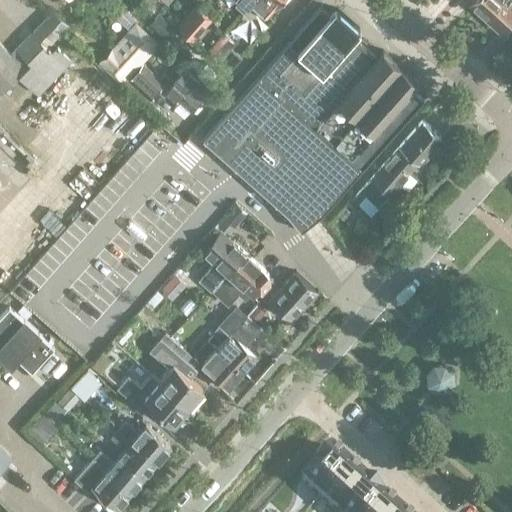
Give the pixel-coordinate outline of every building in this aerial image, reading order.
[(238,0),(236,3),(243,10),(251,0),(238,0)] [(278,0),(251,0),(243,10),(250,16),(264,0),(265,0),(272,7),(278,0)] [(471,0),(469,4),(484,18),(499,0),(471,0)] [(511,0),(499,0),(484,18),(499,31),(511,17),(511,0)] [(195,5),(177,25),(191,39),(210,18),(195,5)] [(315,114),(369,51),(353,37),(359,30),(334,8),(327,15),(318,7),(201,137),(269,196),(289,212),(301,228),(321,213),(424,100),(411,89),(356,151),(334,131),(315,114)] [(38,94),(69,61),(55,47),(51,51),(46,46),(63,30),(48,16),(16,49),(30,63),(24,69),(0,43),(0,92),(0,93),(19,75),(38,94)] [(157,42),(135,22),(99,61),(121,82),(157,42)] [(217,61),(234,41),(223,32),(206,51),(217,61)] [(334,131),(396,61),(383,49),(376,57),(375,57),(369,51),(315,114),(334,131)] [(356,151),(411,89),(419,81),(396,61),(334,131),(356,151)] [(134,72),(127,79),(126,81),(147,100),(155,91),(156,91),(164,81),(142,62),(133,71),(134,72)] [(192,112),(212,89),(184,65),(164,87),(192,112)] [(440,136),(422,120),(421,119),(359,188),(377,204),(416,161),(417,162),(440,136)] [(31,178),(35,173),(29,167),(24,172),(31,178)] [(213,261),(205,270),(196,280),(209,291),(225,273),(226,273),(244,252),(219,231),(202,251),(213,261)] [(268,273),(244,252),(226,273),(226,274),(219,282),(233,295),(237,290),(244,296),(248,292),(252,295),(258,289),(260,291),(268,282),(268,273)] [(164,290),(179,295),(186,276),(171,270),(164,290)] [(296,271),(270,299),(291,318),(317,290),(296,271)] [(0,361),(6,355),(13,361),(16,358),(32,372),(54,347),(9,306),(0,315),(0,361)] [(213,333),(207,340),(215,347),(241,370),(255,355),(244,345),(261,327),(257,323),(236,306),(218,325),(212,332),(213,333)] [(165,331),(160,337),(160,336),(149,349),(169,367),(158,379),(188,405),(202,389),(189,377),(196,368),(193,365),(198,360),(165,331)] [(207,368),(201,374),(213,384),(218,378),(227,386),(241,370),(215,347),(202,361),(208,367),(207,368)] [(443,361),(433,362),(426,369),(426,379),(434,386),(444,386),(451,378),(451,368),(443,361)] [(87,369),(70,387),(70,386),(70,387),(80,395),(97,377),(87,369)] [(188,405),(158,379),(151,373),(140,385),(127,374),(119,384),(116,386),(152,418),(160,409),(174,421),(188,405)] [(80,396),(80,395),(70,387),(57,401),(68,411),(80,396)] [(53,399),(41,412),(52,422),(64,409),(53,399)] [(58,429),(41,413),(40,413),(27,426),(45,443),(58,429)] [(145,423),(138,431),(125,419),(118,427),(156,460),(170,444),(145,423)] [(156,460),(118,427),(117,427),(110,435),(123,447),(118,454),(143,475),(156,460)] [(0,465),(10,456),(0,446),(0,465)] [(99,448),(91,457),(130,491),(143,475),(118,454),(112,460),(99,448)] [(330,448),(301,481),(320,498),(349,465),(330,448)] [(130,491),(91,457),(74,477),(89,490),(92,486),(116,507),(130,491)] [(349,465),(320,498),(335,511),(339,511),(367,481),(349,465)] [(367,481),(339,511),(371,511),(385,497),(367,481)] [(401,511),(385,497),(371,511),(401,511)]
